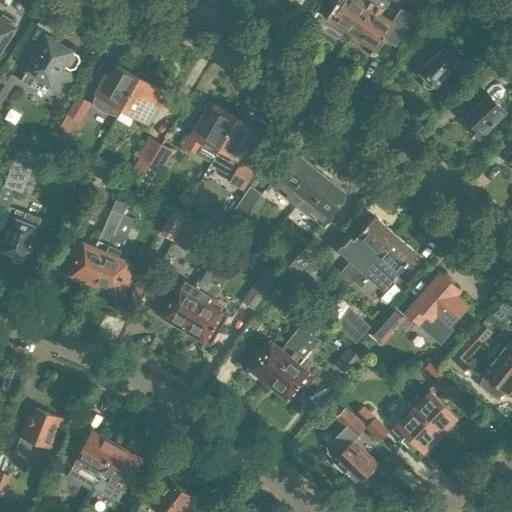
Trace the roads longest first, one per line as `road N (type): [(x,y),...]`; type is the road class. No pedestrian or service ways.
road 1 (residential): [(511,255),(312,82),(124,0)]
road 2 (residential): [(318,511),(202,415),(124,372),(0,323)]
